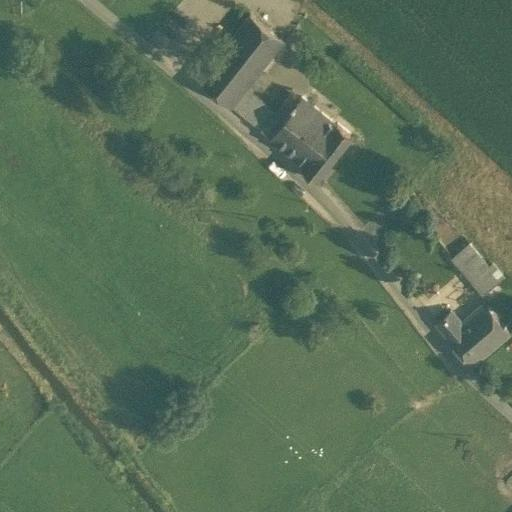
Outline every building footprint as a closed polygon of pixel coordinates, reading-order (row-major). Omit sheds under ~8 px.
[(251,12),(199,76),(232,103),(246,85),(284,38),(251,12)] [(286,116),(246,85),(232,103),(271,134),(286,116)] [(337,123),(303,95),(286,116),(271,134),(305,162),(337,123)] [(305,162),(303,164),(318,176),(353,133),(338,121),(337,123),(305,162)] [(490,264),(471,241),(452,256),(484,293),(506,275),(495,260),(490,264)] [(511,333),(511,330),(485,300),(462,318),(454,307),(441,318),(477,361),(511,333)]
